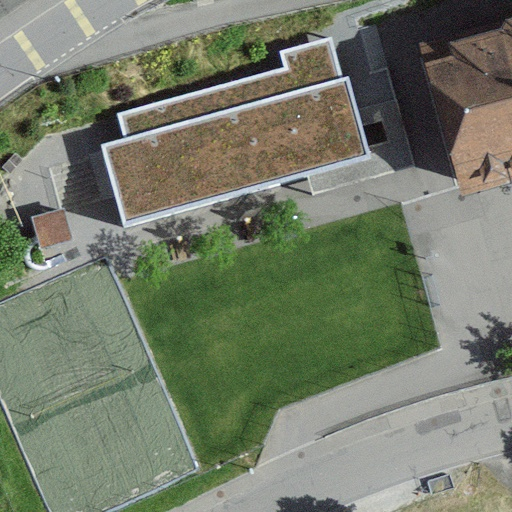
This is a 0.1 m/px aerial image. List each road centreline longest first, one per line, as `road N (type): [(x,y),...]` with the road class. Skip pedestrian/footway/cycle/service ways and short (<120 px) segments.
road 1 (unclassified): [(328,0),(43,42)]
road 2 (residential): [(251,511),(365,465),(511,423)]
